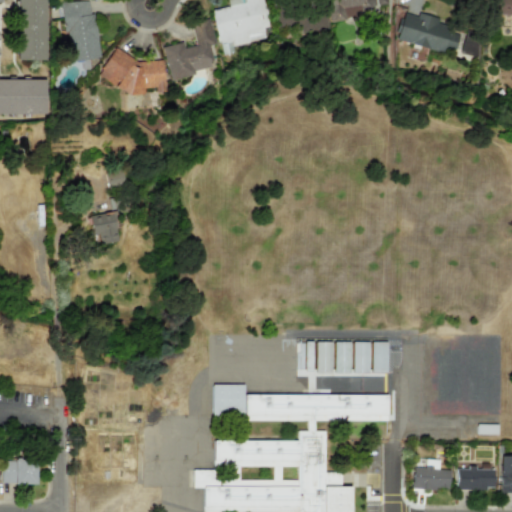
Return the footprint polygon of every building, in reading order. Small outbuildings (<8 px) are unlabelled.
[(14,0),(15,59),(43,59),(43,0),(14,0)] [(96,57),(89,0),(79,0),(59,2),(66,61),(96,57)] [(262,39),(260,27),(266,26),(260,0),(224,0),(226,6),(209,9),(219,55),(231,52),(229,45),(262,39)] [(325,0),(326,16),(386,11),(385,0),(325,0)] [(274,24),(297,23),(297,31),(325,30),(324,7),(273,9),(274,24)] [(452,54),(457,34),(447,31),(449,26),(437,23),(438,18),(417,12),(416,16),(402,12),(394,39),(452,54)] [(167,80),(192,75),(191,70),(211,66),(206,45),(212,44),(207,18),(189,22),(194,45),(181,47),(180,42),(160,46),(167,80)] [(135,61),(113,47),(94,75),(125,95),(141,93),(140,87),(153,86),(153,92),(162,91),(160,59),(135,61)] [(0,114),(42,115),(43,79),(0,78),(0,114)] [(99,170),(100,186),(120,184),(118,169),(99,170)] [(85,216),(90,235),(96,234),(98,244),(116,240),(110,211),(85,216)] [(310,342),(295,341),(294,369),(310,370),(310,342)] [(328,372),(329,341),(313,341),(313,372),(328,372)] [(347,372),(347,341),(332,341),(332,372),(347,372)] [(350,341),(350,372),(365,373),(366,342),(350,341)] [(369,372),(385,372),(384,341),(368,341),(369,372)] [(210,383),(209,415),(241,415),(241,384),(210,383)] [(200,511),(348,511),(348,486),(338,486),(338,472),(321,472),(321,430),(312,430),(312,420),(385,420),(385,394),(242,394),(242,420),(305,420),(305,430),(295,430),(295,440),(211,440),(211,469),(190,469),(190,487),(200,487),(200,511)] [(495,424),(475,424),(475,434),(495,434),(495,424)] [(498,491),(511,491),(511,455),(498,455),(498,491)] [(0,483),(33,484),(34,459),(0,458),(0,483)] [(410,466),(409,487),(446,489),(447,468),(410,466)] [(454,467),(454,488),(490,489),(491,468),(454,467)]
